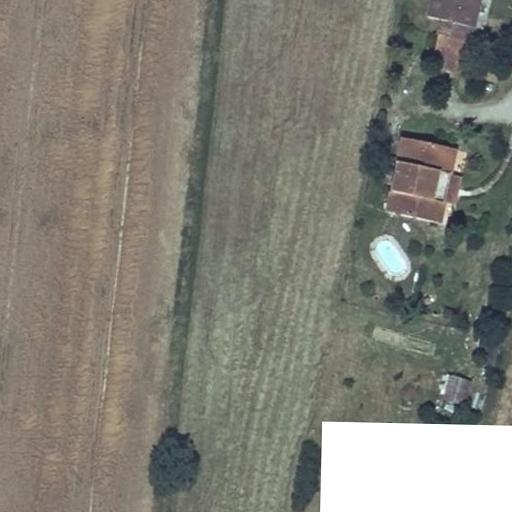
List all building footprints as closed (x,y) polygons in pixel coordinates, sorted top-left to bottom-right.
[(477,0),(430,0),(426,17),(441,20),(471,28),(477,0)] [(471,28),(441,20),(438,35),(467,43),(471,28)] [(467,43),(438,35),(431,65),(460,72),(467,43)] [(454,150),(402,139),(386,213),(438,224),(442,202),(431,200),(436,173),(448,176),(454,150)] [(458,178),(448,176),(436,173),(431,200),(442,202),(452,205),(458,178)] [(470,382),(450,376),(444,399),(463,405),(470,382)]
